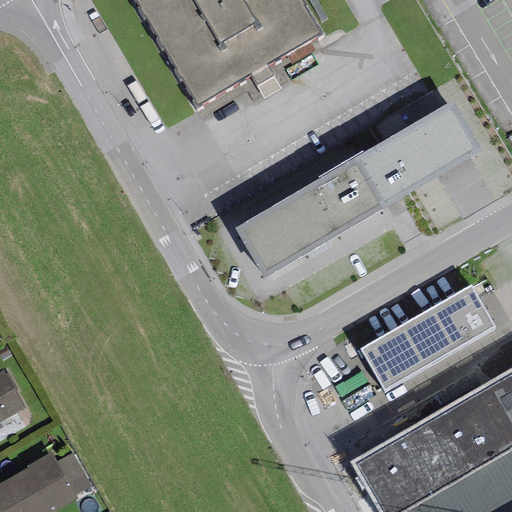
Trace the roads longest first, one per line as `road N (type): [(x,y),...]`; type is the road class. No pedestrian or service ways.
road 1 (unclassified): [(31,0),(205,302),(241,337),(274,346)]
road 2 (unknown): [(141,191),(360,72),(379,38),(368,0)]
road 3 (unclassified): [(274,346),(305,337),(511,218)]
road 4 (unclassified): [(274,346),(279,428),(333,511)]
